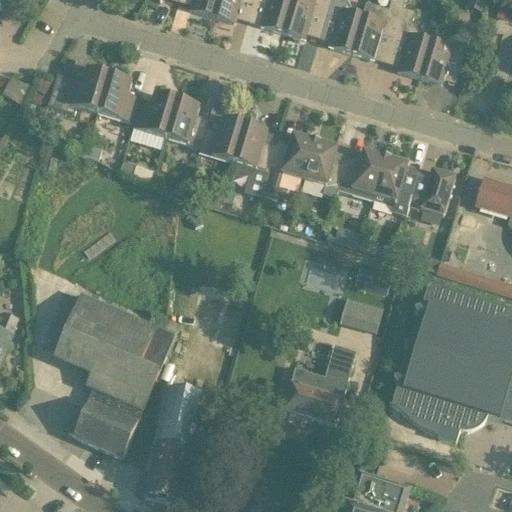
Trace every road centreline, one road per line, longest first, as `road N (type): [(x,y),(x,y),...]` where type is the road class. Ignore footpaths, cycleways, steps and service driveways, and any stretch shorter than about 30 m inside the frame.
road 1 (residential): [(511,153),(81,18)]
road 2 (tertiary): [(101,511),(0,437)]
